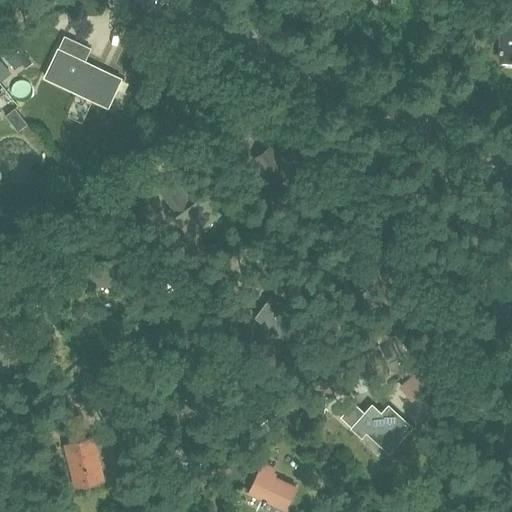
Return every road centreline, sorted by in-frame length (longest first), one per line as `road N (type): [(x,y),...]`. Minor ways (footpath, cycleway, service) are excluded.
road 1 (unclassified): [(511,169),(161,0)]
road 2 (track): [(0,243),(261,48)]
